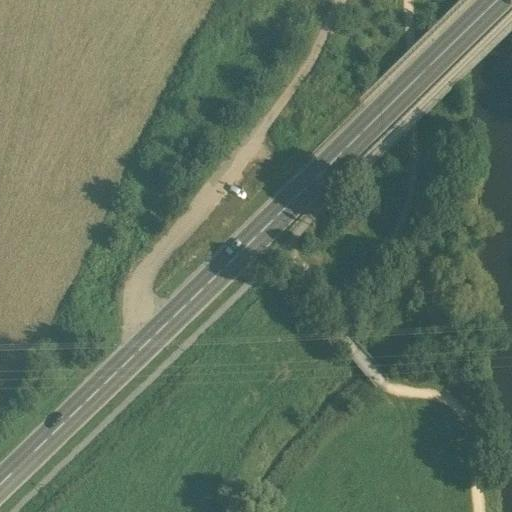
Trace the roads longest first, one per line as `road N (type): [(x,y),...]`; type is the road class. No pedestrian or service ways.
road 1 (primary): [(0,486),(503,0)]
road 2 (track): [(145,345),(133,293),(274,111),(344,0)]
road 3 (track): [(337,305),(395,237),(409,208),(415,141),(408,0)]
